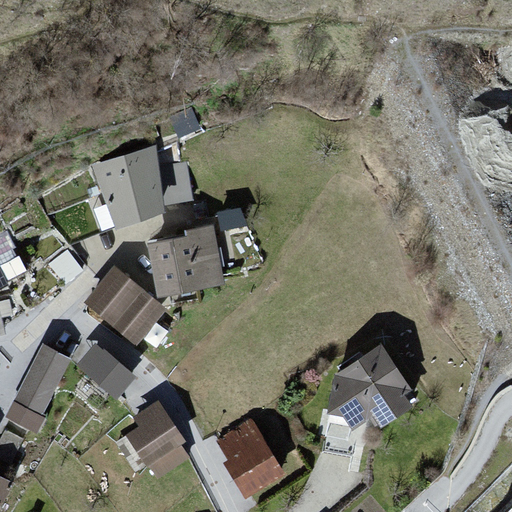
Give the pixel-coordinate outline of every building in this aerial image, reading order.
[(106,171),(126,226),(181,207),(162,151),(106,171)] [(165,299),(228,286),(217,231),(154,244),(165,299)] [(0,295),(18,285),(0,255),(0,295)] [(119,266),(88,302),(141,348),(173,312),(119,266)] [(77,359),(45,344),(12,415),(44,430),(77,359)] [(81,367),(122,401),(142,379),(128,362),(98,345),(81,367)] [(397,368),(383,348),(339,379),(336,418),(351,418),(357,429),(380,415),(389,430),(421,410),(412,395),(419,391),(403,366),(397,368)] [(142,428),(131,435),(161,480),(191,459),(184,449),(191,444),(161,400),(135,418),(142,428)] [(253,505),(292,479),(252,421),(218,443),(233,464),(227,468),(253,505)] [(0,511),(18,484),(0,473),(0,511)]
